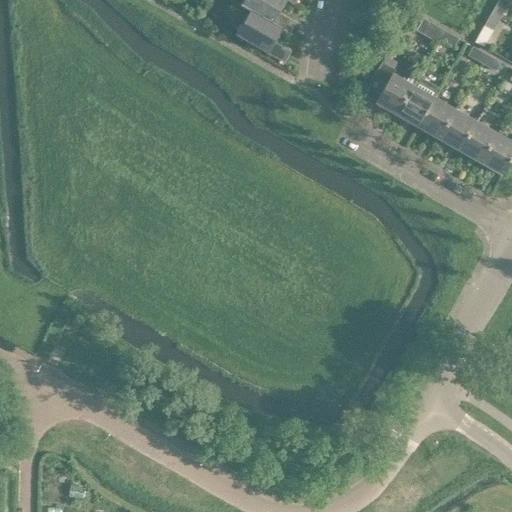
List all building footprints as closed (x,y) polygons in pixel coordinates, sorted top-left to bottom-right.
[(277,12),(284,0),(231,0),(231,1),(246,10),(280,29),(288,34),(295,22),(277,12)] [(508,0),(497,0),(491,12),(500,17),(508,3),(507,3),(508,0)] [(273,42),(280,29),(246,10),(234,31),(228,27),(226,31),(283,63),(289,51),(273,42)] [(424,33),(437,40),(443,31),(429,24),(408,12),(405,19),(425,30),(424,33)] [(500,17),(491,12),(482,27),(483,27),(473,43),(480,48),(490,31),(491,32),(500,17)] [(443,31),(437,40),(452,49),(457,40),(443,31)] [(485,55),(471,48),(466,57),(479,64),(485,55)] [(499,64),(485,55),(479,64),(494,73),(499,64)] [(366,88),(378,95),(373,103),(394,115),(415,80),(408,76),(404,83),(391,75),(394,71),(380,63),(366,88)] [(415,80),(394,115),(415,127),(432,99),(437,90),(416,78),(415,80)] [(432,99),(415,127),(436,139),(453,111),(432,99)] [(453,111),(436,139),(457,151),(474,123),(453,111)] [(474,123),(457,151),(478,163),(495,135),(474,123)] [(511,144),(495,135),(478,163),(500,176),(511,155),(511,144)]
